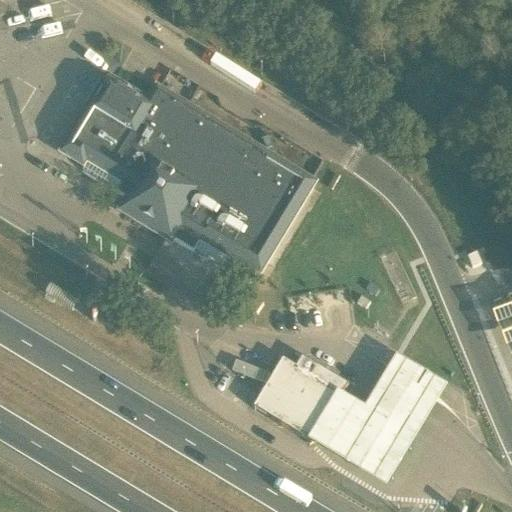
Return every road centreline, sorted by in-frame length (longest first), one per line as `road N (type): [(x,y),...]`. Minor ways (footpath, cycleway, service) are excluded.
road 1 (motorway): [(304,511),(0,327)]
road 2 (motorway): [(0,422),(147,511)]
